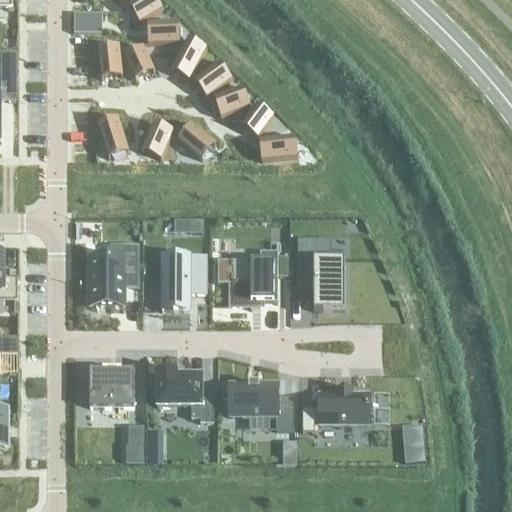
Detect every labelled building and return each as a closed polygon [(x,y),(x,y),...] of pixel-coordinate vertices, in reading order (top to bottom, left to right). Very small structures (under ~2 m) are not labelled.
[(132,9),(141,24),(138,26),(139,27),(163,14),(154,0),(143,0),(128,9),(129,10),(132,9)] [(74,17),(73,36),(102,37),(102,30),(102,23),(102,17),(74,17)] [(150,29),(151,47),(147,47),(147,49),(179,48),(179,27),(147,28),(147,29),(150,29)] [(189,85),(206,53),(187,43),(170,75),(172,76),(173,72),(189,81),(187,84),(189,85)] [(103,80),(121,78),(121,82),(123,81),(120,50),(98,52),(102,84),(103,84),(103,80)] [(136,80),(152,73),(153,76),(155,75),(144,50),(124,59),(136,84),(137,83),(136,80)] [(197,84),(208,99),(205,101),(206,103),(232,84),(219,66),(193,85),(194,87),(197,84)] [(216,103),(223,120),(220,121),(220,123),(250,111),(242,91),(212,103),(213,104),(216,103)] [(1,92),(1,104),(17,104),(17,92),(1,92)] [(257,142),(274,121),(257,108),(240,130),(241,131),(244,128),(258,139),(256,141),(257,142)] [(109,159),(126,154),(127,157),(129,156),(118,122),(98,128),(108,163),(110,162),(109,159)] [(144,153),(161,160),(159,164),(161,164),(173,135),(154,127),(141,156),(143,157),(144,153)] [(200,161),(212,147),(215,149),(216,148),(191,127),(178,144),(202,164),(203,163),(200,161)] [(295,140),(258,145),(259,147),(262,146),(264,164),(261,164),(261,166),(297,162),(295,140)] [(298,243),(298,277),(314,277),(314,315),(345,315),(345,263),(314,263),(314,243),(298,243)] [(90,261),(90,311),(124,311),(124,293),(138,293),(138,250),(111,250),(111,261),(90,261)] [(218,262),(218,285),(231,285),(231,308),(260,308),(260,304),(278,304),(278,254),(260,254),(260,262),(218,262)] [(0,259),(0,304),(18,305),(18,282),(5,282),(5,259),(0,259)] [(162,315),(189,315),(189,298),(205,298),(205,261),(162,261),(162,315)] [(0,358),(16,359),(16,341),(0,340),(0,358)] [(90,412),(134,412),(134,375),(90,375),(90,412)] [(154,381),(154,397),(158,397),(158,411),(191,411),(191,424),(200,424),(200,428),(213,428),(213,404),(201,404),(201,381),(176,381),(176,377),(158,377),(158,381),(154,381)] [(257,387),(257,389),(252,389),(252,387),(249,387),(249,389),(230,389),(230,421),(276,421),(276,435),(294,435),(294,405),(278,405),(278,389),(260,389),(260,387),(257,387)] [(319,413),(302,413),(302,437),(314,437),(314,428),(319,428),(319,429),(370,429),(370,398),(352,398),(352,395),(337,395),(337,398),(319,398),(319,413)] [(0,411),(0,454),(8,455),(8,439),(8,429),(8,412),(0,411)] [(127,430),(128,450),(144,449),(144,430),(127,430)] [(276,446),(276,470),(297,470),(297,446),(276,446)] [(425,464),(424,453),(404,454),(405,466),(425,464)] [(163,457),(146,457),(146,470),(163,470),(163,457)]
